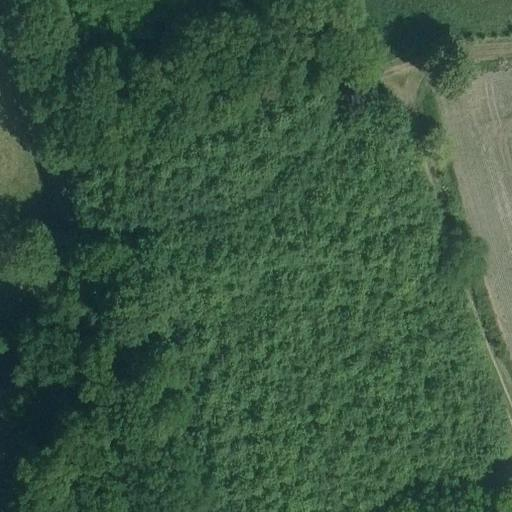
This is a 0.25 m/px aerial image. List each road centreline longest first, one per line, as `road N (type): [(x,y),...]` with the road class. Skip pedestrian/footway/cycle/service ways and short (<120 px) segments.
road 1 (track): [(67,237),(268,177),(367,81),(511,49)]
road 2 (track): [(511,433),(410,132),(400,70)]
road 3 (track): [(67,237),(70,371),(43,459),(10,511)]
road 4 (track): [(7,0),(31,70),(67,237)]
